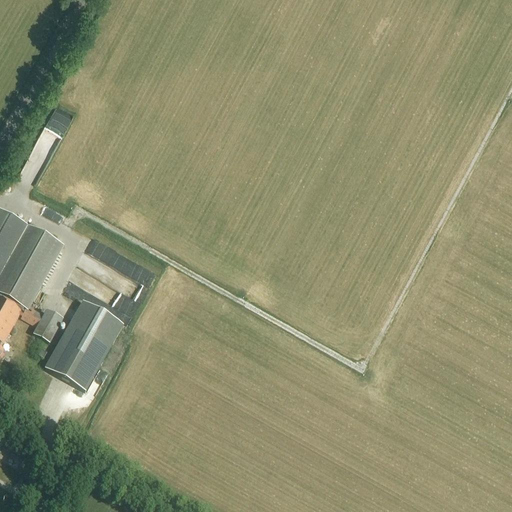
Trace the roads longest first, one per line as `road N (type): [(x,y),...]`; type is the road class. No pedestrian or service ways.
road 1 (track): [(511,86),(365,364),(77,211),(63,235)]
road 2 (unclassified): [(0,151),(83,0)]
road 3 (unclassified): [(41,511),(71,457),(0,417)]
